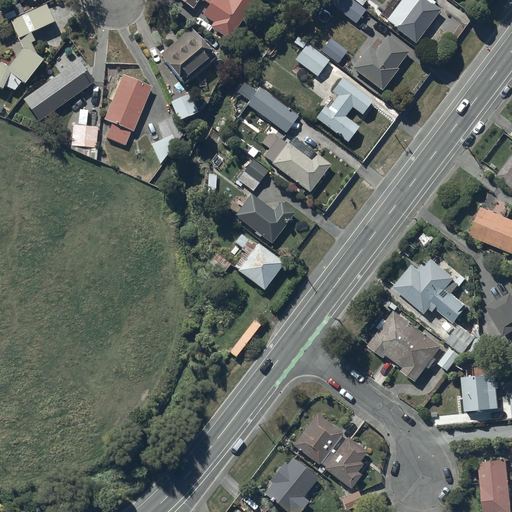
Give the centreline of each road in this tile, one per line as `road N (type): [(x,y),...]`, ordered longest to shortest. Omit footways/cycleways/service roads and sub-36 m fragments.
road 1 (primary): [(293,339),(511,50)]
road 2 (primary): [(150,511),(293,339)]
road 3 (residential): [(422,478),(417,447),(400,424),(293,339)]
